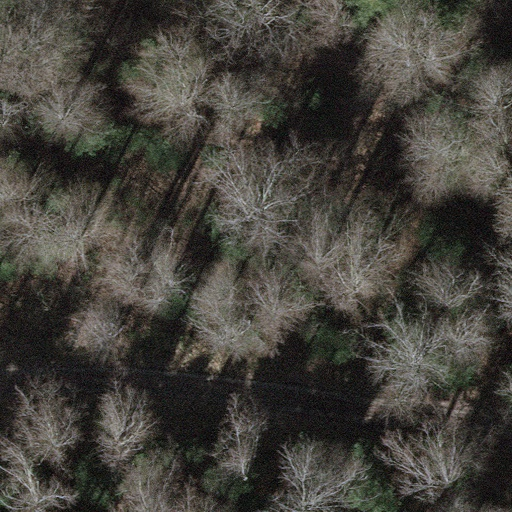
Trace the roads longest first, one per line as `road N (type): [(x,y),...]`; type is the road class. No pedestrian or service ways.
road 1 (track): [(0,58),(511,223)]
road 2 (track): [(0,367),(121,358),(511,412)]
